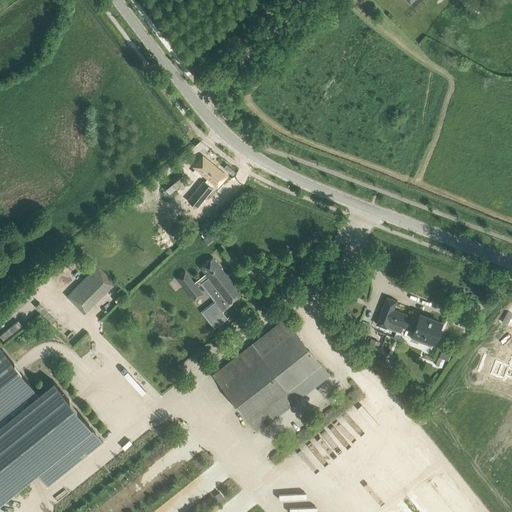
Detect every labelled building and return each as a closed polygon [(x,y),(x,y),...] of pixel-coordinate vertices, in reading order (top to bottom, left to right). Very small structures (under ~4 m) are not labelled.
[(218,187),(226,176),(203,156),(194,167),(196,169),(191,175),(196,180),(202,173),(218,187)] [(180,172),(164,185),(170,192),(186,179),(180,172)] [(188,218),(194,222),(199,217),(193,212),(188,218)] [(209,235),(203,239),(208,245),(214,240),(209,235)] [(229,303),(243,292),(227,271),(225,273),(213,257),(200,267),(205,274),(194,283),(185,271),(176,277),(194,300),(203,294),(197,286),(202,283),(216,301),(202,312),(214,327),(211,329),(212,330),(228,317),(228,316),(227,317),(222,311),(232,304),(232,303),(231,304),(229,303)] [(98,265),(67,296),(84,313),(115,282),(98,265)] [(19,296),(10,303),(15,310),(25,302),(19,296)] [(395,301),(387,298),(377,323),(386,327),(388,320),(413,330),(412,334),(433,342),(441,323),(419,314),(417,319),(392,310),(395,301)] [(40,309),(51,322),(56,318),(40,301),(1,336),(5,340),(40,309)] [(257,431),(328,374),(284,319),(213,375),(257,431)] [(374,353),(379,342),(371,339),(367,350),(374,353)] [(0,501),(73,444),(84,457),(103,442),(53,381),(38,393),(0,347),(0,346),(0,501)] [(511,349),(510,349),(504,365),(490,360),(485,375),(499,380),(498,381),(499,381),(501,377),(508,380),(511,372),(511,349)]
